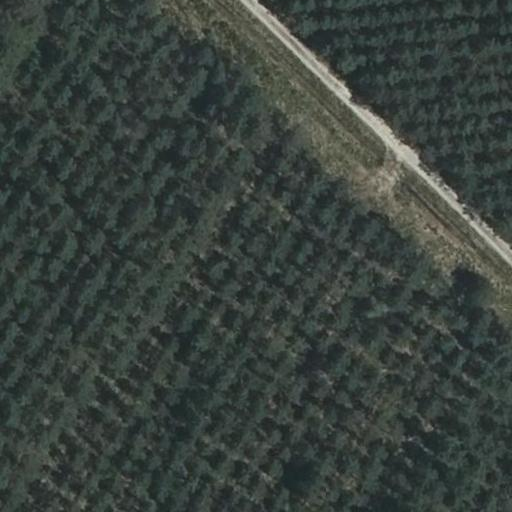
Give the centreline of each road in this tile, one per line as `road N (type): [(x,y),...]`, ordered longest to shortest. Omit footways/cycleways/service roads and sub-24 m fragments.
road 1 (track): [(236,0),(511,273)]
road 2 (track): [(511,293),(376,511)]
